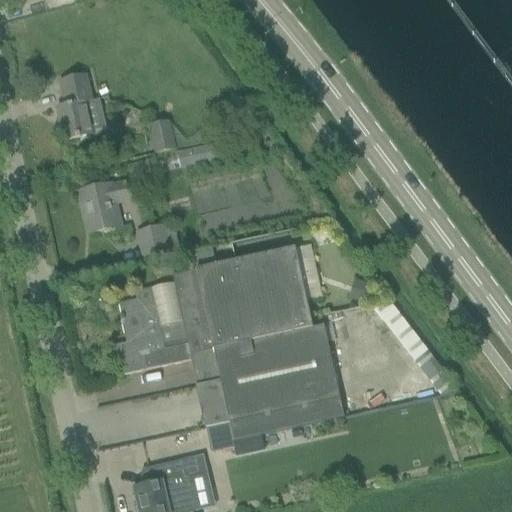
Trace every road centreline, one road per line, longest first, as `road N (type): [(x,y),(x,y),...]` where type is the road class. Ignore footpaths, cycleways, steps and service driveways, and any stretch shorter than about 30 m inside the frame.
road 1 (secondary): [(511,330),(256,0)]
road 2 (unclassified): [(86,511),(0,127)]
